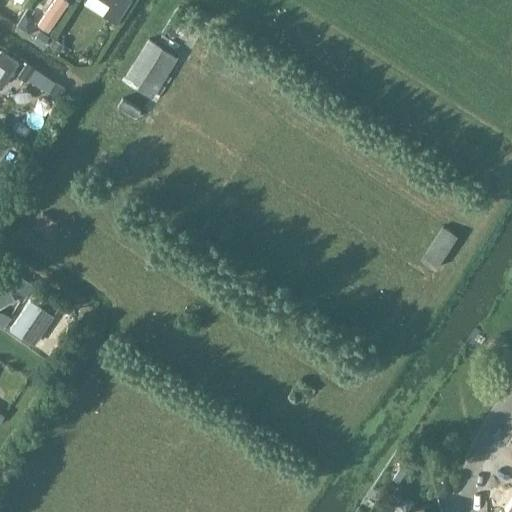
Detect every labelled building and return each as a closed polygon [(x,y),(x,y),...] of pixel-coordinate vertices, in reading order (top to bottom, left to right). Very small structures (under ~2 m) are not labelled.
[(121,0),(88,0),(109,10),(104,20),(112,24),(124,1),(121,0)] [(39,30),(33,40),(43,46),(50,37),(39,30)] [(59,52),(63,44),(57,40),(52,48),(59,52)] [(148,101),(172,60),(143,42),(118,83),(148,101)] [(26,64),(18,75),(26,81),(34,69),(26,64)] [(56,85),(50,95),(57,100),(64,90),(56,85)] [(117,103),(111,113),(131,124),(137,114),(117,103)] [(37,217),(28,228),(44,241),(53,229),(37,217)] [(431,259),(447,230),(436,224),(420,253),(431,259)] [(34,285),(22,277),(15,289),(27,297),(34,285)] [(40,302),(45,296),(35,289),(30,295),(40,302)] [(0,325),(4,328),(11,316),(8,314),(3,312),(0,311),(0,325)] [(65,326),(73,326),(73,312),(65,312),(65,326)] [(46,350),(52,336),(38,330),(32,344),(46,350)] [(403,458),(396,469),(408,476),(415,465),(403,458)] [(440,511),(438,502),(416,507),(414,501),(407,498),(397,500),(394,507),(395,511),(440,511)]
